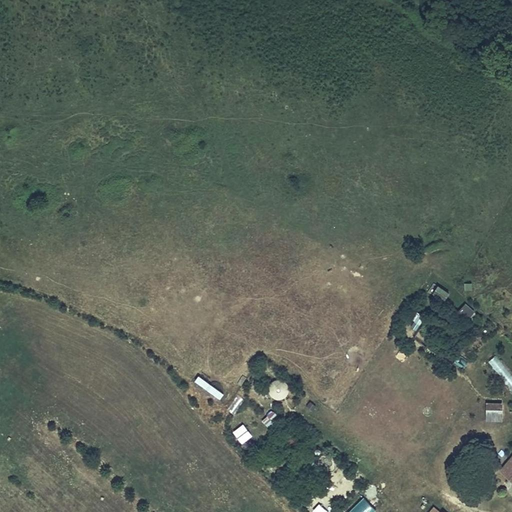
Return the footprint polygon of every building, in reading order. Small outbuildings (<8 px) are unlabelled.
[(436,284),(431,294),(445,301),(450,291),(436,284)] [(459,311),(469,318),(475,309),(465,302),(459,311)] [(511,374),(495,355),(487,361),(511,390),(511,374)] [(221,398),(225,392),(199,375),(195,381),(221,398)] [(274,399),(290,395),(286,378),(269,382),(274,399)] [(487,401),(486,420),(503,420),(503,401),(487,401)] [(261,421),(272,432),(283,421),(272,410),(261,421)] [(242,443),(252,435),(244,423),(233,431),(242,443)] [(511,467),(500,478),(511,489),(511,467)] [(324,511),(315,503),(309,509),(311,511),(324,511)]
